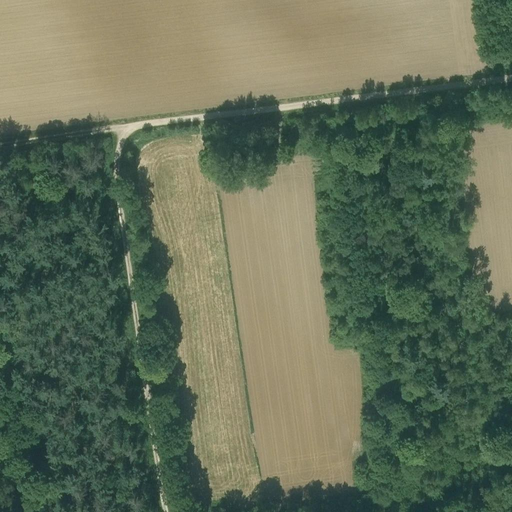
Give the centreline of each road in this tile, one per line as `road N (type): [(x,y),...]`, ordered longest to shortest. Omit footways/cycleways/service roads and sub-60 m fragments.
road 1 (track): [(511,82),(113,131)]
road 2 (track): [(113,131),(164,511)]
